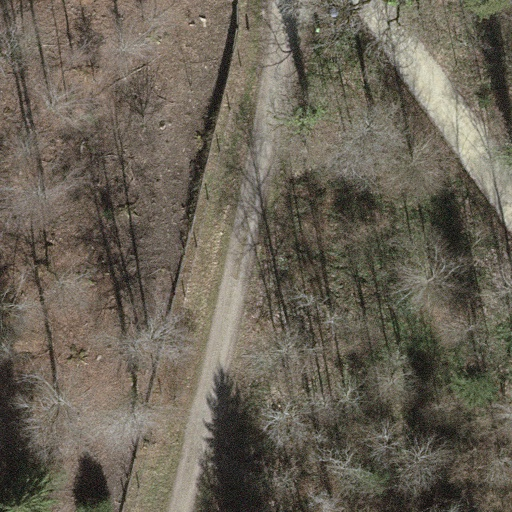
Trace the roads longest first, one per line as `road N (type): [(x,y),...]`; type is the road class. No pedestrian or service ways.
road 1 (track): [(283,0),(179,511)]
road 2 (track): [(511,243),(326,0)]
